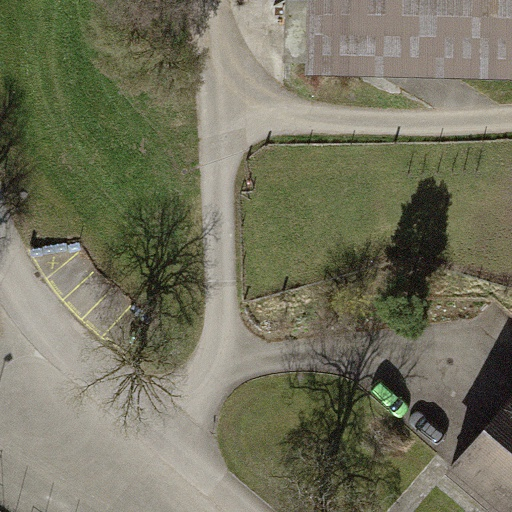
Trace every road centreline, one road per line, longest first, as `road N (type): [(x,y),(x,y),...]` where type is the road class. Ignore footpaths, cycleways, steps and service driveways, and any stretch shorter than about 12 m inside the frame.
road 1 (residential): [(170,461),(229,367),(221,161),(253,125),(511,125)]
road 2 (residential): [(0,250),(37,318),(170,461)]
road 3 (unknown): [(235,0),(253,125)]
